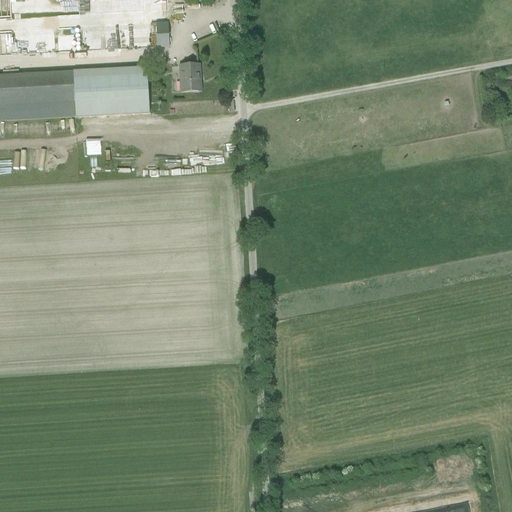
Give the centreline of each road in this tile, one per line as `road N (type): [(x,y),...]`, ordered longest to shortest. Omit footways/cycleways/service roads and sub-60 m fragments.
road 1 (tertiary): [(267,511),(237,0)]
road 2 (track): [(242,112),(511,66)]
